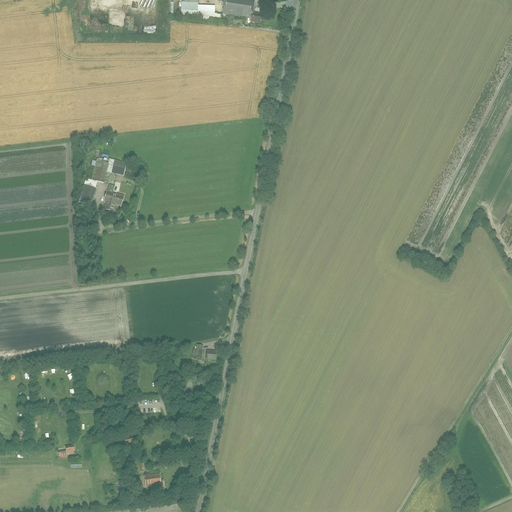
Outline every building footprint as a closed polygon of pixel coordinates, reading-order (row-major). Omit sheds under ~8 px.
[(215,10),(199,10),(198,0),(182,0),(182,11),(182,18),(221,21),(221,23),(227,23),(227,22),(221,21),(222,15),(215,13),(215,10)] [(260,23),(262,15),(253,13),(254,0),(224,0),(223,14),(252,18),(251,22),(260,23)] [(92,165),(95,166),(90,186),(95,188),(97,182),(104,184),(107,172),(124,176),(127,164),(109,160),(108,164),(93,160),(92,165)] [(90,206),(96,189),(84,185),(78,202),(90,206)] [(120,207),(124,197),(107,191),(103,201),(106,202),(115,205),(120,207)] [(115,205),(106,202),(104,210),(113,212),(115,205)] [(215,361),(216,352),(207,352),(206,360),(215,361)] [(67,458),(67,455),(74,454),(72,446),(65,447),(66,451),(58,452),(59,459),(67,458)] [(134,458),(130,458),(130,459),(126,460),(126,462),(125,462),(126,468),(130,467),(130,470),(135,469),(134,458)] [(146,487),(160,485),(164,485),(164,480),(160,480),(159,474),(145,476),(146,487)] [(125,480),(118,481),(119,486),(116,486),(117,493),(127,492),(125,480)]
